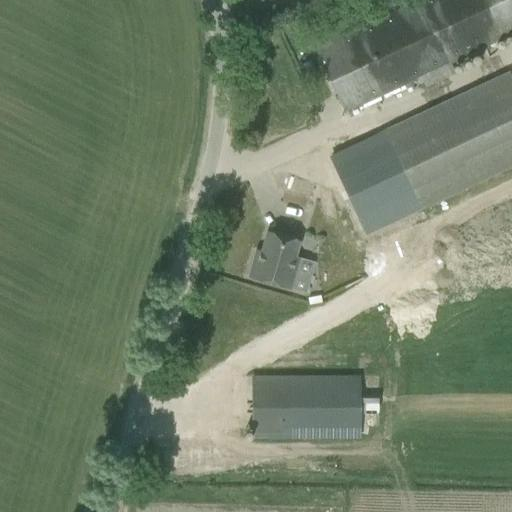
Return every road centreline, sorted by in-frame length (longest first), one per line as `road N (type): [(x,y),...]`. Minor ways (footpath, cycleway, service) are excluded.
road 1 (unclassified): [(108,511),(208,177),(222,64),(213,0)]
road 2 (unknown): [(213,138),(333,137),(388,116)]
